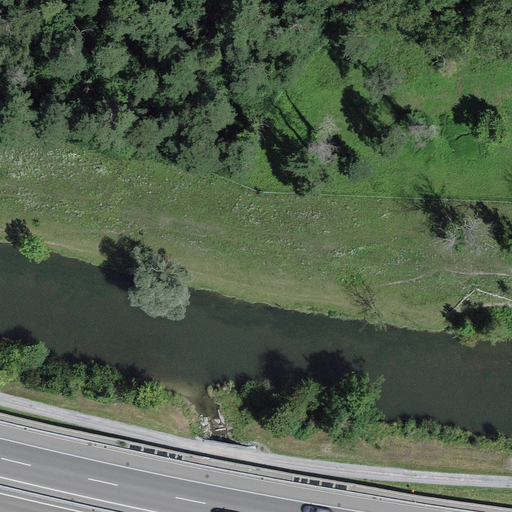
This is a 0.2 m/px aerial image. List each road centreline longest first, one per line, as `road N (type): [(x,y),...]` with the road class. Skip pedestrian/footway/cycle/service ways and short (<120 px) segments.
road 1 (track): [(0,395),(190,442),(344,467),(511,479)]
road 2 (motorway): [(272,511),(0,453)]
